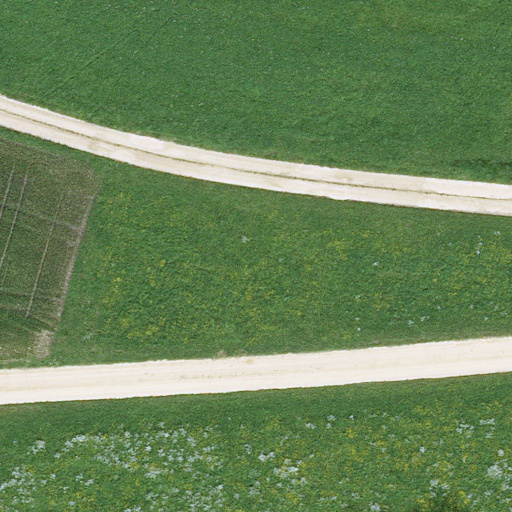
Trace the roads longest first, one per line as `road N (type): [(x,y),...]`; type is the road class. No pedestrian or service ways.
road 1 (track): [(511,196),(240,170),(0,109)]
road 2 (track): [(0,387),(511,354)]
